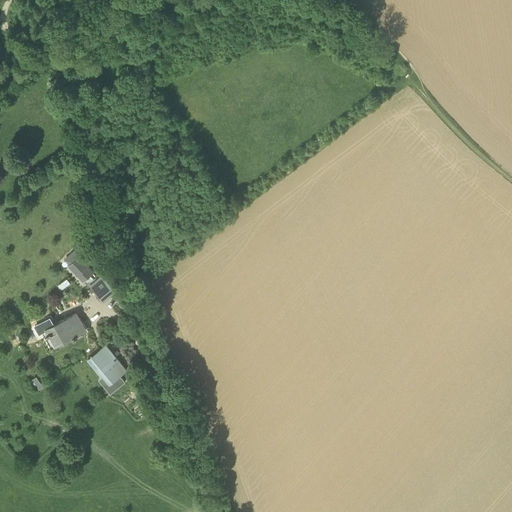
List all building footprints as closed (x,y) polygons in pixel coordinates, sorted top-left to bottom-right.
[(90,263),(82,253),(68,266),(77,275),(90,263)] [(102,275),(90,287),(103,301),(116,289),(102,275)] [(45,328),(47,331),(45,333),(46,334),(48,333),(54,345),(71,336),(72,338),(74,337),(73,335),(84,330),(75,313),(45,328)] [(88,359),(108,384),(126,369),(116,356),(113,353),(106,344),(88,359)] [(39,389),(43,386),(36,376),(32,379),(39,389)]
